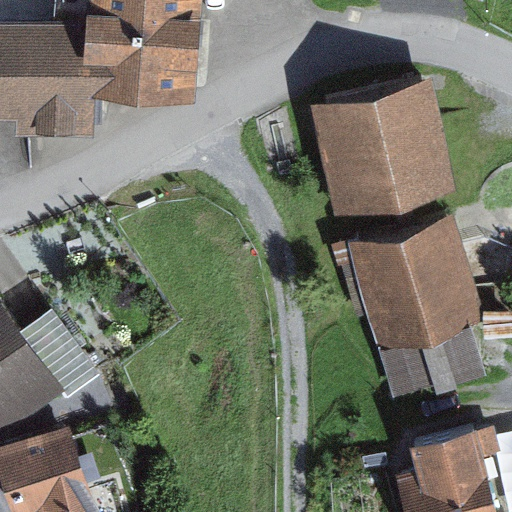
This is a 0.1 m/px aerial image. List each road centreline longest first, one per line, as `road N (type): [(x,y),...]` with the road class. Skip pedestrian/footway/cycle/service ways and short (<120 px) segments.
road 1 (residential): [(0,212),(185,129),(336,47),(386,32),(460,45),(511,71)]
road 2 (track): [(185,129),(237,175),(279,256),(292,338),(294,511)]
